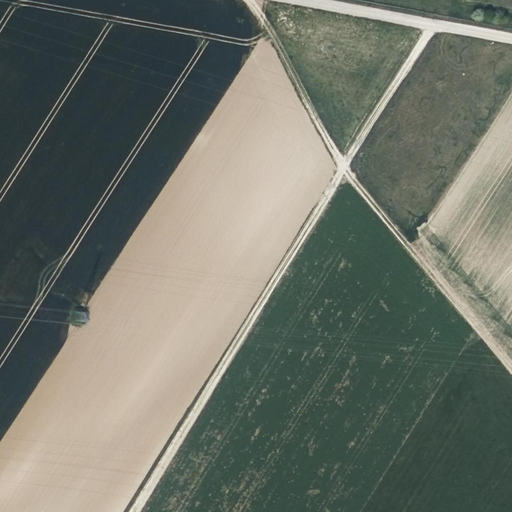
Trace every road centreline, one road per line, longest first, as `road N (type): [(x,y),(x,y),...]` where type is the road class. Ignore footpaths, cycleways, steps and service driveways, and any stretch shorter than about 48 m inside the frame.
road 1 (track): [(435,25),(129,511)]
road 2 (track): [(249,0),(313,129),(511,368)]
road 3 (track): [(511,39),(299,0)]
